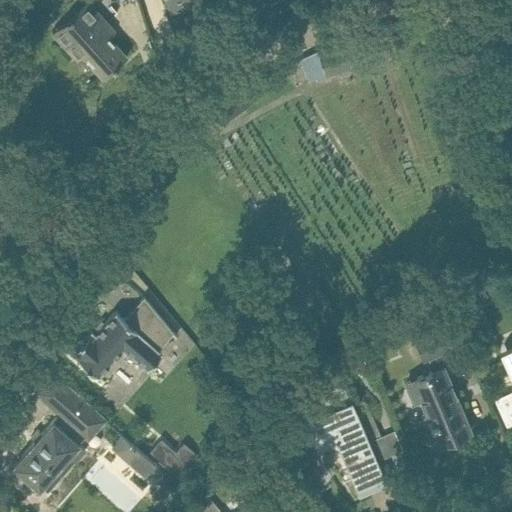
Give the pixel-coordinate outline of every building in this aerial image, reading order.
[(86,0),(52,31),(77,59),(83,54),(90,61),(103,76),(125,56),(106,35),(112,29),(86,0)] [(318,49),(299,59),(309,81),(326,75),(325,73),(360,63),(377,58),(378,60),(397,55),(389,29),(353,39),(318,49)] [(253,83),(229,101),(237,112),(260,94),(253,83)] [(176,335),(143,296),(124,318),(115,310),(95,333),(91,329),(71,352),(98,375),(122,347),(151,372),(166,355),(158,348),(172,332),(174,336),(176,335)] [(443,367),(455,362),(449,347),(462,342),(453,320),(428,330),(427,328),(412,334),(423,360),(430,358),(430,364),(433,370),(406,381),(414,400),(421,397),(431,424),(439,443),(469,430),(461,412),(443,367)] [(493,397),(506,424),(507,424),(511,421),(511,339),(497,347),(511,377),(511,388),(500,394),(493,397)] [(78,443),(84,436),(88,439),(106,419),(52,372),(35,391),(58,413),(12,465),(38,488),(69,454),(76,461),(86,450),(78,443)] [(384,477),(375,459),(356,413),(346,418),(342,406),(305,422),(324,467),(332,465),(354,497),(372,485),(371,482),(382,477),(383,477),(384,477)] [(122,434),(112,446),(118,451),(128,460),(144,474),(155,463),(122,434)] [(184,443),(164,466),(182,481),(201,458),(184,443)] [(253,499),(236,511),(267,511),(275,506),(262,491),(253,499)]
